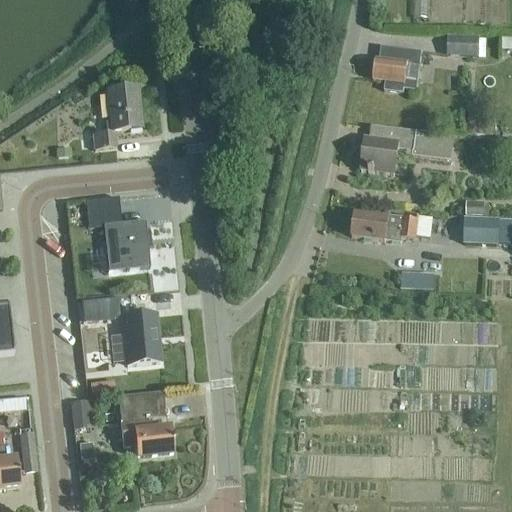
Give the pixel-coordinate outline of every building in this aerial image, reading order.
[(447,60),(478,60),(479,42),(479,40),(447,39),(447,60)] [(511,42),(501,42),(501,53),(511,53),(511,42)] [(373,65),(371,83),(384,85),(383,94),(401,97),(402,92),(415,94),(416,83),(420,84),(422,71),(418,71),(420,57),(380,52),(378,65),(373,65)] [(105,135),(92,137),(94,153),(115,151),(114,139),(113,139),(113,134),(141,131),(138,105),(134,105),(132,91),(107,93),(110,124),(104,124),(105,135)] [(467,115),(468,139),(485,138),(484,115),(467,115)] [(448,164),(451,141),(370,129),(369,142),(365,142),(360,174),(368,175),(368,176),(373,176),(394,178),(397,153),(412,155),(411,159),(448,164)] [(91,226),(122,222),(120,197),(88,200),(91,226)] [(466,204),(465,218),(488,219),(489,207),(484,207),(484,205),(466,204)] [(417,218),(416,224),(387,220),(386,224),(354,219),(351,240),(384,245),(384,244),(399,247),(400,242),(414,244),(415,239),(430,241),(433,221),(417,218)] [(144,225),(103,229),(108,275),(149,270),(144,225)] [(462,225),(461,250),(494,252),(511,252),(511,227),(495,227),(462,225)] [(406,271),(405,288),(436,289),(437,273),(406,271)] [(0,362),(13,361),(7,310),(0,311),(0,362)] [(155,318),(121,322),(126,369),(159,366),(155,318)] [(95,394),(119,391),(117,378),(93,381),(95,394)] [(135,447),(136,459),(173,455),(170,431),(167,431),(163,394),(117,400),(123,449),(135,447)] [(0,403),(0,415),(25,413),(24,401),(0,403)] [(80,405),(70,406),(73,431),(91,428),(88,405),(88,404),(87,404),(80,405)] [(35,474),(30,437),(18,438),(22,475),(35,474)] [(94,441),(82,443),(84,460),(96,458),(94,441)] [(0,445),(0,493),(20,491),(16,461),(3,463),(0,445)]
